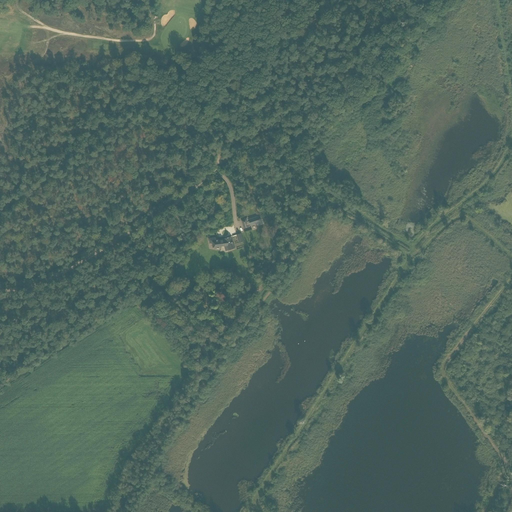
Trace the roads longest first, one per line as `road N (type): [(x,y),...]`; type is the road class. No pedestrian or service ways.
road 1 (track): [(0,292),(72,268),(212,174),(228,188),(235,226)]
road 2 (track): [(151,0),(154,34),(126,41),(54,31),(17,0)]
